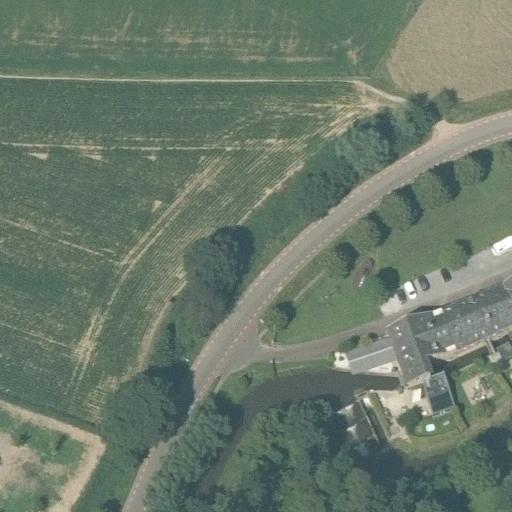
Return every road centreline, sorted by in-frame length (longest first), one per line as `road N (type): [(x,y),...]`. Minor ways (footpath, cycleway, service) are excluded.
road 1 (tertiary): [(135,511),(203,370),(286,265),(395,177),(511,123)]
road 2 (track): [(450,146),(427,115),(348,80)]
